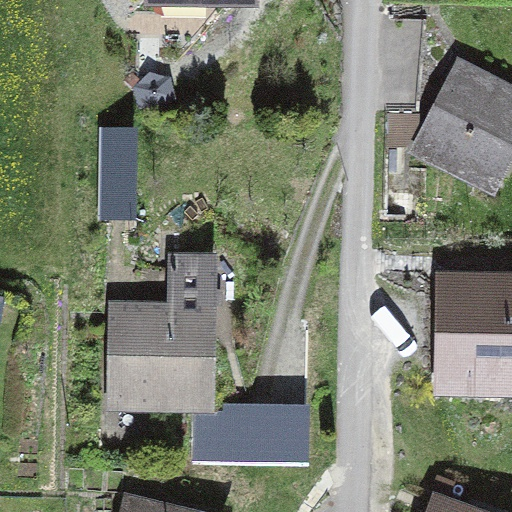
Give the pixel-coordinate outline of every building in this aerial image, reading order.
[(511,88),(452,63),(409,165),(496,201),(511,163),(511,88)] [(140,118),(101,119),(105,212),(143,210),(140,118)] [(111,300),(110,413),(214,414),(216,258),(177,258),(177,300),(111,300)] [(511,282),(433,282),(432,398),(511,398),(511,282)] [(478,511),(436,497),(430,511),(478,511)] [(179,511),(127,501),(124,511),(179,511)]
